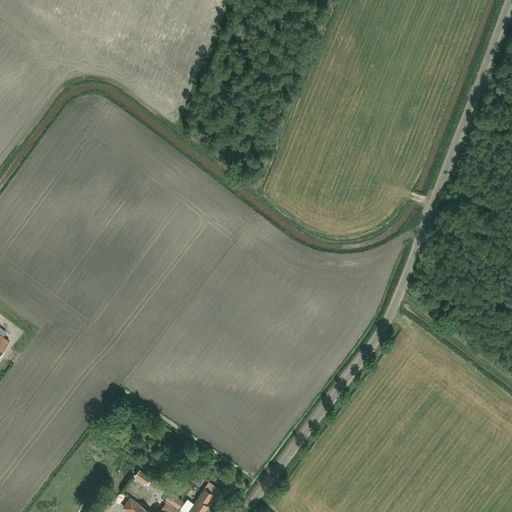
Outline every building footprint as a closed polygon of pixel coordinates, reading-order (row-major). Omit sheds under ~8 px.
[(14,324),(26,333),(12,350),(20,355),(40,329),(21,315),(14,324)] [(0,353),(9,342),(0,335),(0,353)] [(9,359),(15,361),(18,355),(12,353),(9,359)] [(141,468),(136,474),(147,485),(153,479),(141,468)] [(200,486),(204,483),(195,475),(191,478),(200,486)] [(205,503),(212,494),(204,488),(186,511),(203,511),(208,505),(205,503)] [(94,510),(96,511),(104,511),(114,500),(117,495),(109,490),(94,510)] [(178,508),(183,502),(170,492),(165,499),(178,508)] [(151,511),(139,503),(139,504),(130,497),(123,506),(130,511),(151,511)] [(166,511),(179,511),(166,502),(161,508),(166,511)]
